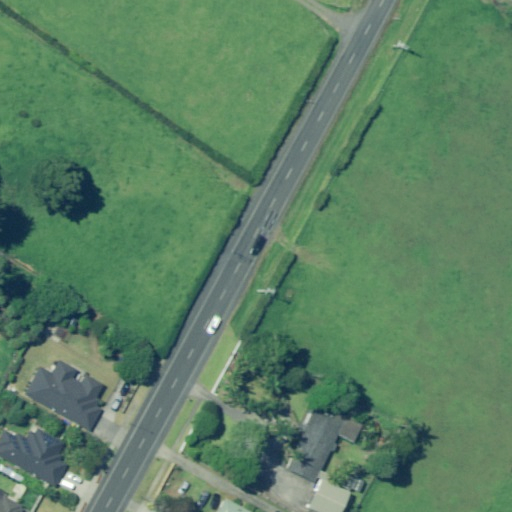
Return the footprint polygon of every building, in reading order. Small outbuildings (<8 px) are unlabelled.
[(39,366),(24,395),(89,430),(101,408),(95,405),(99,398),(96,396),(103,384),(84,374),(81,381),(73,376),(78,367),(59,357),(51,372),(39,366)] [(371,409),(363,405),(361,410),(369,414),(371,409)] [(331,442),(334,436),(335,433),(351,441),(359,424),(337,413),(334,419),(326,415),(325,417),(310,410),(300,430),(302,431),(287,462),(284,468),(311,481),(314,477),(319,479),(306,506),(316,511),(315,511),(336,511),(346,492),(324,482),(326,478),(328,475),(317,470),(327,449),(330,450),(333,444),(331,442)] [(0,456),(55,485),(66,464),(59,461),(61,458),(57,456),(64,443),(38,429),(36,432),(32,430),(28,437),(17,432),(17,433),(6,427),(5,429),(4,428),(0,435),(0,456)] [(368,467),(353,461),(344,485),(358,491),(368,467)] [(0,511),(19,511),(21,510),(20,509),(21,506),(4,496),(1,500),(0,499),(0,511)] [(250,511),(244,509),(242,508),(225,499),(218,511),(250,511)]
